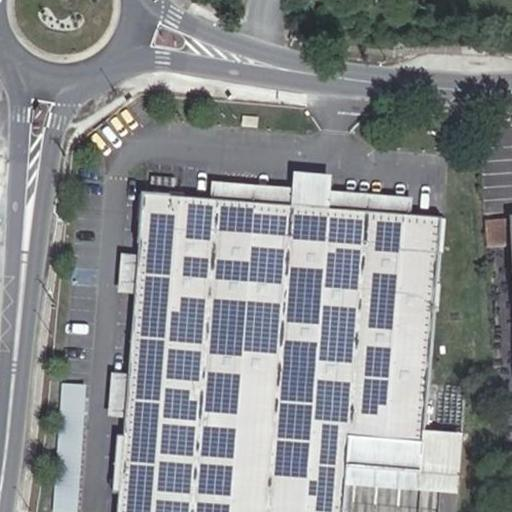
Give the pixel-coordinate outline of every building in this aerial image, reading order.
[(328,213),(330,188),(292,185),(289,210),(323,212),(328,213)] [(425,442),(443,222),(328,213),(323,212),(289,210),(147,198),(126,439),(121,439),(117,492),(121,493),(119,511),(350,511),(354,465),(356,437),(425,442)] [(511,247),(511,220),(488,222),(489,249),(511,247)] [(72,311),(61,433),(80,435),(91,312),(72,311)] [(422,470),(425,442),(356,437),(354,465),(422,470)]
